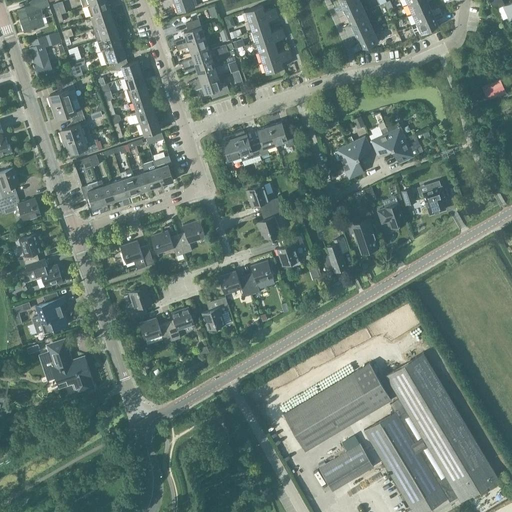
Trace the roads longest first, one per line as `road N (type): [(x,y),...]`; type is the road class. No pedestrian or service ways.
road 1 (unclassified): [(145,431),(511,211)]
road 2 (residential): [(75,232),(2,14)]
road 3 (residential): [(145,431),(75,232)]
road 4 (residential): [(298,94),(398,69),(448,47),(459,36),(466,0)]
road 5 (residential): [(386,172),(329,190),(298,94)]
road 6 (residential): [(184,132),(141,0)]
road 7 (residential): [(75,232),(198,187)]
road 8 (residential): [(184,132),(298,94)]
